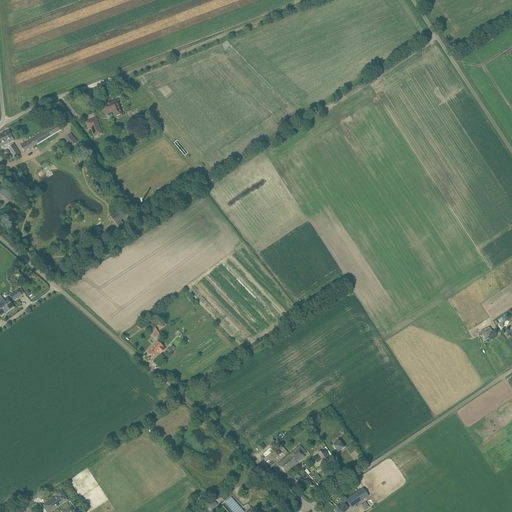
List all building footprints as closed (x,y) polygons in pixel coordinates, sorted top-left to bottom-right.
[(122,115),(119,105),(117,101),(117,100),(102,105),(105,114),(112,111),(115,118),(122,115)] [(126,112),(128,117),(139,114),(137,108),(126,112)] [(102,134),(96,118),(85,122),(88,129),(91,128),(94,137),(102,134)] [(61,130),(60,128),(57,123),(21,145),(24,151),(34,145),(35,146),(61,130)] [(14,140),(11,136),(9,131),(0,135),(0,146),(0,147),(14,140)] [(65,138),(72,147),(75,144),(72,141),(75,139),(70,133),(65,138)] [(20,154),(13,143),(8,147),(15,157),(20,154)] [(116,224),(128,215),(126,212),(124,214),(120,209),(110,216),(116,224)] [(22,295),(18,289),(10,295),(14,301),(22,295)] [(7,298),(1,302),(2,304),(7,311),(13,307),(7,298)] [(160,319),(153,324),(155,327),(163,322),(160,319)] [(491,331),(491,330),(489,327),(481,331),(482,334),(485,339),(493,334),(491,331)] [(161,354),(165,350),(165,349),(163,347),(158,342),(148,353),(153,358),(159,352),(161,354)] [(170,354),(175,348),(172,345),(167,351),(170,354)] [(160,354),(154,362),(159,366),(169,355),(166,352),(163,356),(160,354)] [(279,443),(286,438),(284,435),(277,439),(279,443)] [(340,441),(334,445),(338,451),(344,447),(340,441)] [(275,458),(281,453),(276,447),(270,452),(275,458)] [(289,454),(297,463),(304,457),(296,448),(289,454)] [(324,458),(328,456),(324,450),(321,452),(320,451),(317,453),(318,454),(315,456),(316,458),(314,459),(317,463),(319,462),(322,460),(325,458),(324,458)] [(285,474),(289,470),(297,463),(289,454),(277,464),(285,474)] [(369,496),(363,488),(346,500),(351,508),(369,496)] [(44,505),(48,511),(49,511),(68,500),(61,490),(55,493),(57,496),(54,498),(53,497),(47,502),(47,503),(44,505)] [(231,497),(225,502),(233,511),(243,511),(244,511),(231,497)] [(212,499),(205,505),(208,508),(210,507),(212,509),(218,505),(212,499)] [(344,511),(348,508),(346,505),(340,500),(337,503),(339,505),(335,510),(337,511),(344,511)] [(362,505),(366,510),(371,507),(367,502),(362,505)]
